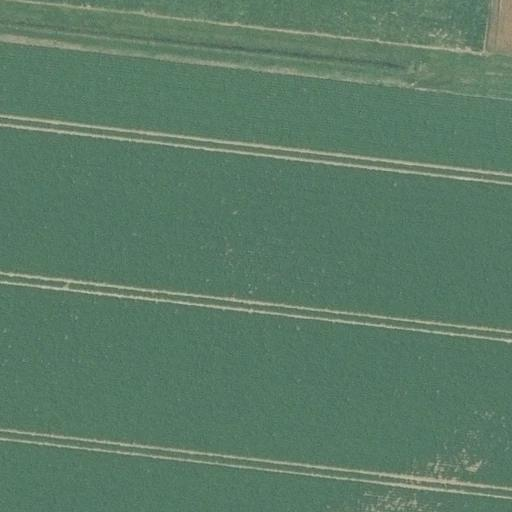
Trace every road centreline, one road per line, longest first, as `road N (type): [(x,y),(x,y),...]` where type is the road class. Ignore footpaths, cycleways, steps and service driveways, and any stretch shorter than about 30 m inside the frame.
road 1 (track): [(0,6),(511,66)]
road 2 (track): [(0,33),(414,80),(450,58)]
